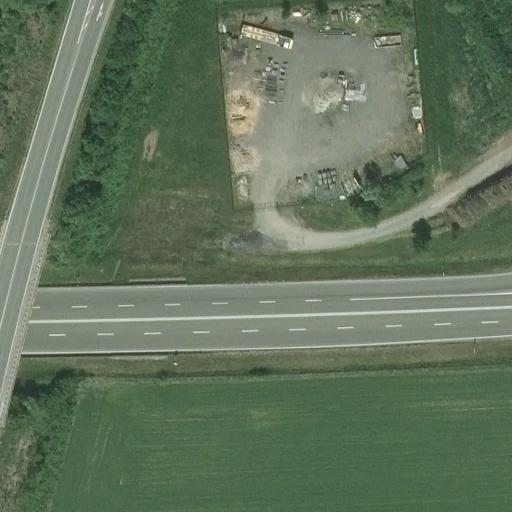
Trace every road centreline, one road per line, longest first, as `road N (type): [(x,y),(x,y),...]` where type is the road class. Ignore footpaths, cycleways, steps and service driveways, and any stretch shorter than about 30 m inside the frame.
road 1 (trunk): [(0,334),(511,321)]
road 2 (secondary): [(0,336),(91,0)]
road 3 (trunk): [(318,302),(0,307)]
road 4 (trunk): [(511,283),(318,302)]
road 5 (trunk): [(511,301),(318,302)]
